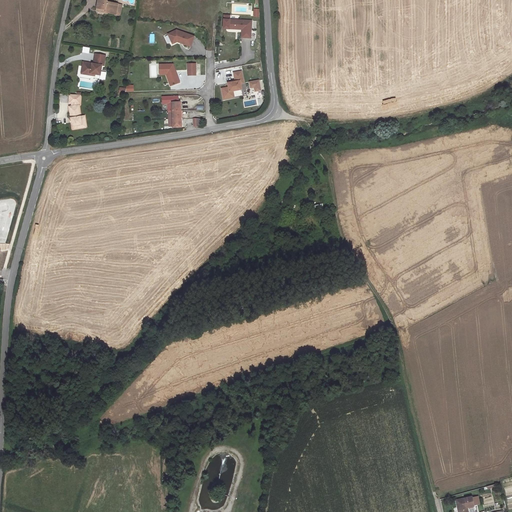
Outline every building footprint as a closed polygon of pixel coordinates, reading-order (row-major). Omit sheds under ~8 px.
[(120,13),(122,4),(106,0),(98,0),(97,6),(105,8),(104,10),(120,13)] [(230,18),(229,30),(242,30),(242,35),(251,36),(252,18),(230,18)] [(172,29),(168,41),(190,48),(194,36),(172,29)] [(106,63),(107,54),(96,52),(95,62),(85,60),(84,72),(97,74),(98,72),(102,72),(104,63),(106,63)] [(188,66),(193,67),(193,61),(193,60),(174,60),(174,75),(179,75),(179,66),(188,66)] [(180,80),(187,80),(193,80),(193,67),(188,66),(179,66),(179,75),(174,75),(174,77),(180,77),(180,80)] [(242,70),(235,71),(236,80),(229,81),(229,86),(223,87),(224,98),(232,96),(231,91),(231,90),(242,88),(241,82),(245,82),(242,70)] [(180,77),(174,77),(174,89),(174,90),(174,109),(174,118),(174,126),(183,126),(183,118),(182,109),(182,102),(193,101),(193,80),(187,80),(180,80),(180,77)] [(248,82),(249,88),(253,88),(254,92),(261,90),(259,79),(248,82)] [(133,92),(133,85),(125,85),(126,88),(118,88),(119,93),(133,92)] [(82,94),(70,94),(69,102),(73,102),(73,106),(70,106),(73,125),(75,125),(75,129),(88,127),(87,119),(82,119),(80,102),(82,102),(82,94)] [(466,495),(450,499),(452,511),(461,511),(462,511),(461,506),(468,504),(466,495)]
